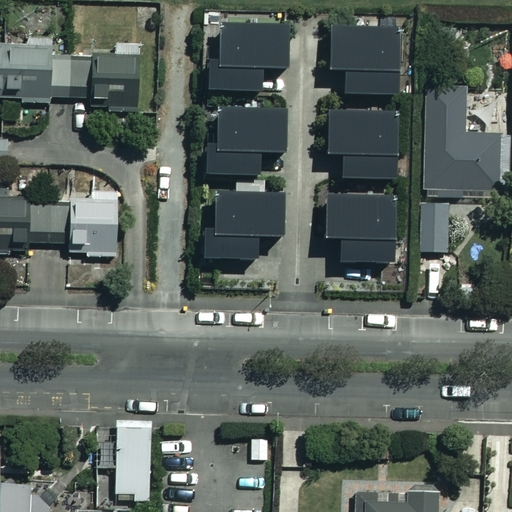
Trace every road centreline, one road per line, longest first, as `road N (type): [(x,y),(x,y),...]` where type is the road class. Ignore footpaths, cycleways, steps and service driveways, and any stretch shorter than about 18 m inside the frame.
road 1 (tertiary): [(511,391),(169,384)]
road 2 (tertiary): [(170,337),(511,346)]
road 3 (tertiary): [(0,333),(170,337)]
road 4 (tertiary): [(169,384),(0,380)]
